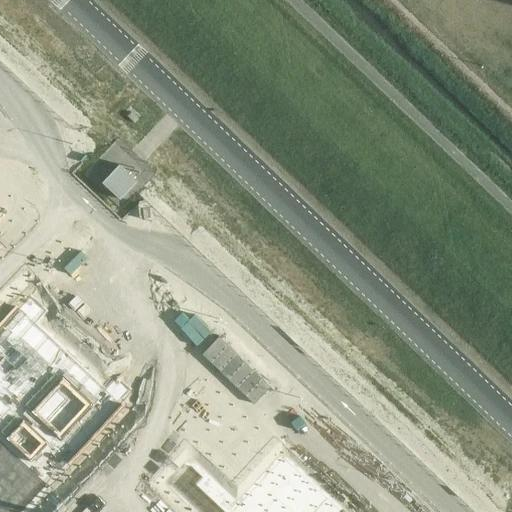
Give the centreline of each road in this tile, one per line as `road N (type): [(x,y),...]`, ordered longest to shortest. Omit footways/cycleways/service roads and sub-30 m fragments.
road 1 (unclassified): [(511,419),(72,0)]
road 2 (unclassified): [(511,210),(291,0)]
